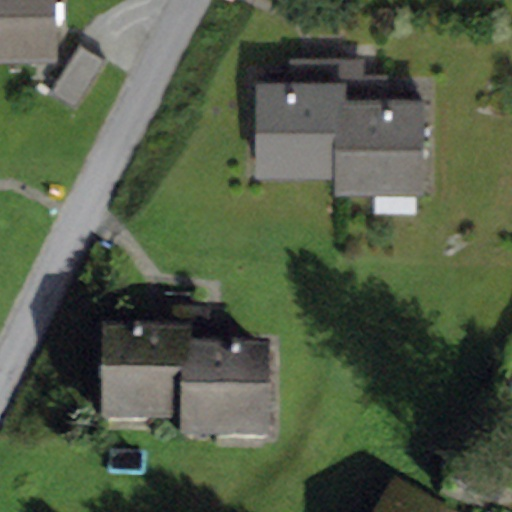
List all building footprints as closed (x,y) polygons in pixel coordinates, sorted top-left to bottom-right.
[(0,0),(0,50),(8,50),(8,39),(51,40),(56,40),(56,0),(0,0)] [(8,50),(51,51),(51,40),(8,39),(8,50)] [(76,107),(106,58),(81,42),(50,91),(76,107)] [(306,166),(339,166),(341,61),(318,61),(318,82),(297,82),(259,82),(258,154),(263,154),(306,155),(306,166)] [(297,82),(318,82),(318,61),(297,61),(297,82)] [(360,78),(360,61),(341,61),(339,166),(339,182),(374,183),(374,171),(417,171),(422,171),(422,99),(384,99),(360,99),(360,78)] [(360,99),(384,99),(384,78),(360,78),(360,99)] [(263,165),(306,166),(306,155),(263,154),(263,165)] [(374,183),(417,183),(417,171),(374,171),(374,183)] [(143,335),(164,335),(164,314),(143,313),(143,335)] [(152,418),(185,418),(187,314),(164,314),(164,335),(143,335),(105,334),(104,407),(109,407),(152,407),(152,418)] [(206,331),(206,314),(187,314),(185,418),(185,435),(220,435),(220,423),(263,424),(268,424),(268,352),(230,352),(206,351),(206,331)] [(206,351),(230,352),(230,332),(206,331),(206,351)] [(109,418),(152,418),(152,407),(109,407),(109,418)] [(220,435),(263,435),(263,424),(220,423),(220,435)] [(467,468),(459,487),(496,503),(504,484),(467,468)] [(448,511),(400,487),(386,511),(448,511)]
